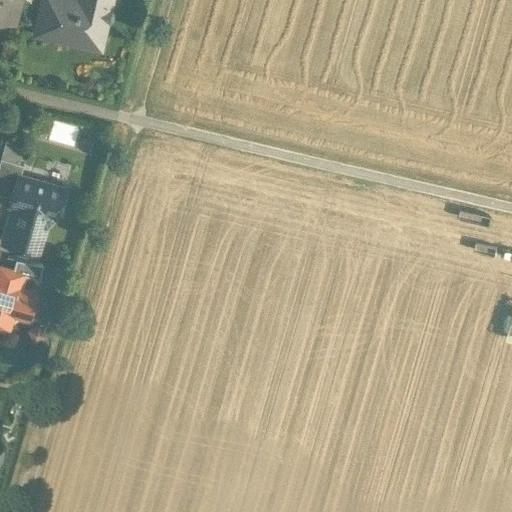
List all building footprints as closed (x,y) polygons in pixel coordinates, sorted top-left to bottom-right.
[(0,0),(0,21),(4,23),(11,0),(0,0)] [(11,0),(4,23),(16,26),(23,0),(11,0)] [(110,0),(77,0),(78,0),(77,0),(42,0),(35,33),(43,35),(54,30),(72,34),(78,43),(99,48),(105,21),(109,19),(111,11),(108,7),(110,0)] [(22,165),(0,158),(0,194),(10,197),(17,174),(19,175),(22,165)] [(19,175),(17,174),(10,197),(11,197),(9,203),(13,204),(2,241),(37,251),(45,224),(52,216),(55,217),(64,188),(19,175)] [(43,265),(15,259),(12,270),(24,274),(23,275),(39,279),(43,265)] [(12,270),(0,266),(0,320),(12,314),(27,319),(35,292),(20,287),(23,275),(24,274),(12,270)]
